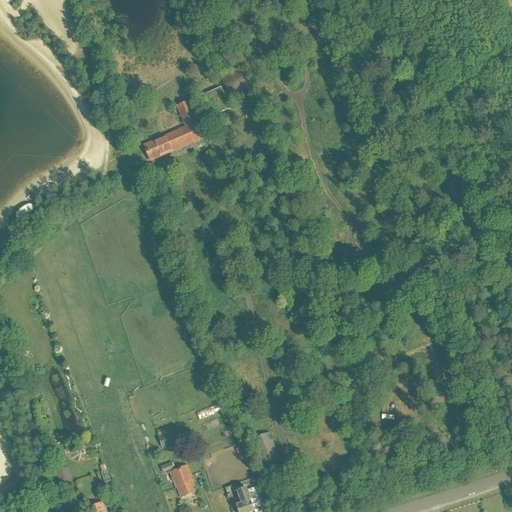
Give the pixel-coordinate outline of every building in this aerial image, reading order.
[(228,86),(232,96),(249,88),(245,79),(228,86)] [(209,112),(212,117),(230,109),(221,88),(217,90),(219,94),(214,96),(213,93),(205,97),(211,111),(209,112)] [(187,128),(145,146),(151,161),(205,138),(190,103),(178,108),(187,128)] [(17,213),(16,215),(19,220),(22,219),(24,218),(30,214),(32,212),(33,210),(30,205),(28,206),(25,207),(19,211),(17,213)] [(201,420),(223,410),(220,403),(198,414),(201,420)] [(162,449),(177,444),(174,432),(158,437),(162,449)] [(269,433),(253,439),(263,466),(279,460),(269,433)] [(173,463),(161,468),(163,474),(175,470),(173,463)] [(187,467),(171,473),(177,488),(182,499),(196,493),(191,478),(191,477),(187,467)] [(100,472),(105,484),(111,481),(107,470),(100,472)] [(259,510),(258,507),(263,506),(256,488),(238,494),(241,503),(236,505),(238,511),(252,511),(254,511),(259,510)] [(89,508),(90,511),(106,511),(103,503),(89,508)]
